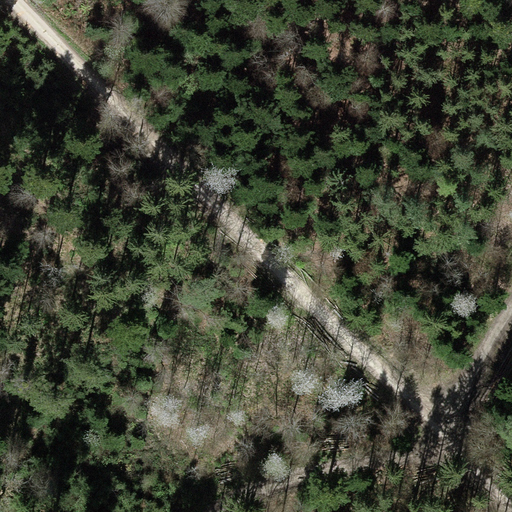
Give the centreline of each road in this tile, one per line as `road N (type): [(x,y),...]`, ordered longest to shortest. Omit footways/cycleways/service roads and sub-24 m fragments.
road 1 (track): [(0,8),(286,294),(448,418),(461,475),(510,511)]
road 2 (track): [(223,511),(318,466),(421,448),(448,418),(511,308)]
